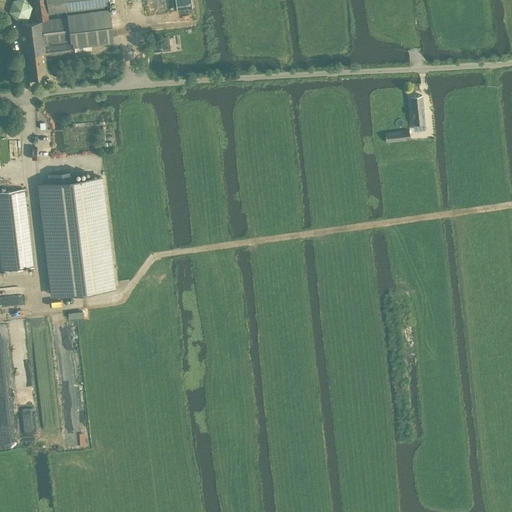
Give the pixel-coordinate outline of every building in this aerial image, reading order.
[(12,0),(9,11),(17,20),(28,18),(29,17),(32,7),(26,0),(12,0)] [(33,0),(37,21),(21,23),(28,78),(49,75),(47,64),(46,55),(71,52),(70,43),(50,45),(49,44),(73,41),(73,46),(114,41),(110,12),(108,0),(33,0)] [(163,51),(171,50),(169,35),(161,36),(163,51)] [(423,96),(412,96),(414,124),(425,123),(423,96)] [(386,133),(387,141),(387,142),(411,139),(410,130),(386,133)] [(50,182),(40,183),(53,295),(114,288),(100,175),(75,179),(74,171),(49,174),(50,182)] [(24,188),(0,191),(0,255),(2,270),(34,266),(24,188)]
